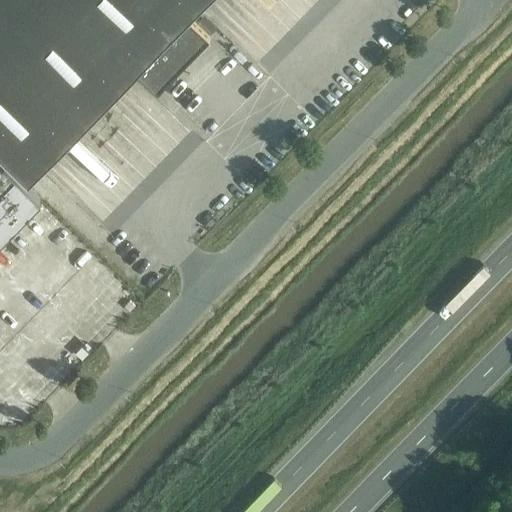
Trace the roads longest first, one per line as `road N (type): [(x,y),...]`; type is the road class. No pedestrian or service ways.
road 1 (unclassified): [(492,0),(79,426),(50,452),(0,465)]
road 2 (trunk): [(511,255),(261,511)]
road 3 (trunk): [(356,511),(511,353)]
